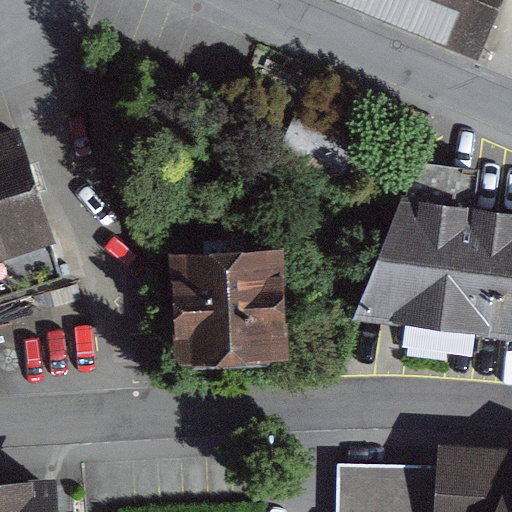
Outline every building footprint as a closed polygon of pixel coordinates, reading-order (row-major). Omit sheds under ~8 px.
[(364,0),(470,43),(487,0),(364,0)] [(16,143),(0,147),(0,284),(54,268),(16,143)] [(475,174),(414,166),(361,314),(511,332),(511,218),(470,213),(475,174)] [(275,256),(180,262),(186,357),(281,350),(275,256)] [(511,511),(511,455),(446,450),(441,511),(511,511)] [(0,511),(50,511),(49,485),(0,487),(0,511)]
